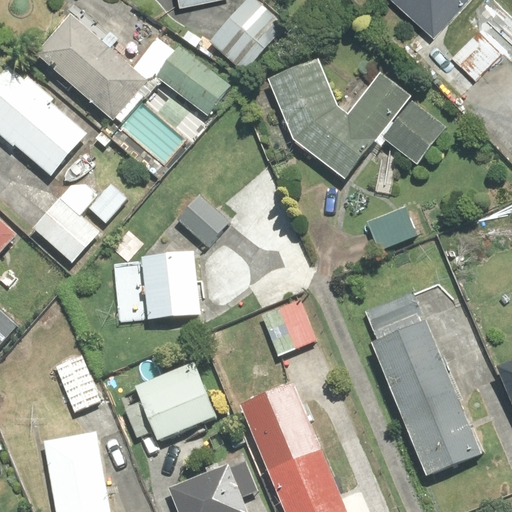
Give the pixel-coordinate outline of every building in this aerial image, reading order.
[(262,0),(254,0),(219,41),(249,68),(288,22),(262,0)] [(406,0),(447,35),(477,0),(406,0)] [(149,83),(74,19),(42,56),(117,120),(149,83)] [(510,48),(483,25),(440,75),(467,98),(510,48)] [(238,83),(188,46),(164,78),(215,115),(238,83)] [(0,84),(0,128),(61,176),(97,130),(15,65),(0,84)] [(304,135),(315,151),(361,182),(389,138),(428,162),(444,136),(434,130),(444,113),(384,76),(351,128),(331,65),(283,80),(304,135)] [(86,180),(41,228),(80,264),(111,231),(89,210),(102,195),(86,180)] [(236,217),(202,189),(180,216),(214,244),(236,217)] [(414,203),(373,220),(387,252),(427,236),(414,203)] [(0,261),(25,233),(0,212),(0,261)] [(203,261),(156,262),(157,317),(203,317),(203,261)] [(307,299),(269,313),(286,356),(324,342),(307,299)] [(0,304),(0,337),(16,321),(0,304)] [(387,353),(441,479),(495,456),(441,330),(387,353)] [(88,355),(60,368),(81,412),(108,399),(88,355)] [(204,364),(147,390),(170,439),(227,414),(204,364)] [(349,511),(297,386),(248,406),(291,511),(349,511)] [(0,430),(0,454),(9,451),(0,430)] [(117,511),(108,441),(56,447),(64,511),(117,511)] [(177,488),(185,511),(258,511),(242,465),(177,488)]
